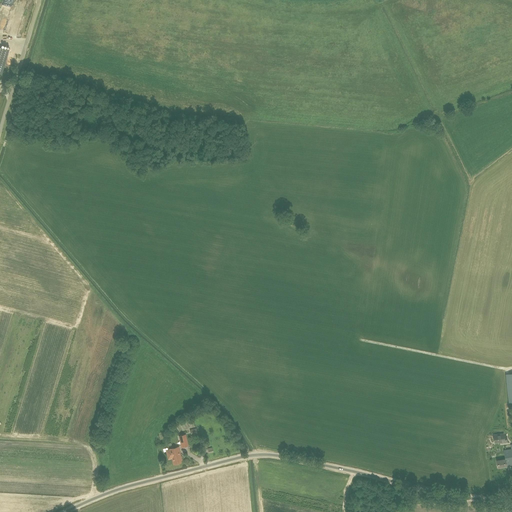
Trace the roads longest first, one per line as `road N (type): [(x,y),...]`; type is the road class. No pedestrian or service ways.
road 1 (unclassified): [(511,501),(433,496),(272,457),(113,491),(60,511)]
road 2 (unclassified): [(0,132),(39,0)]
